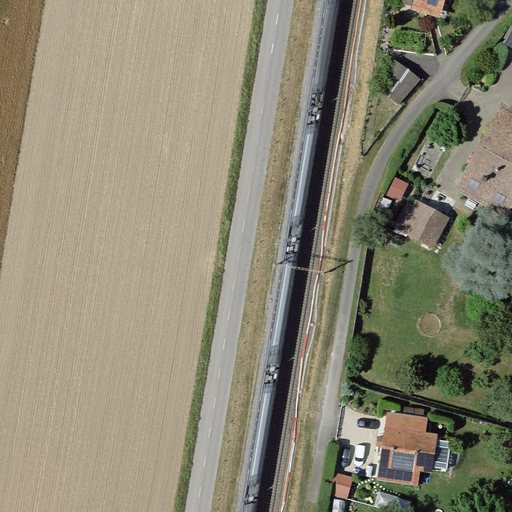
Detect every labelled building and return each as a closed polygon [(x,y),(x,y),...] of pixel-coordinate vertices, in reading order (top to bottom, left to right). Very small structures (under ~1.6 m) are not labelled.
[(441,22),(447,0),(400,0),(399,5),(414,9),(412,14),(441,22)] [(422,81),(394,64),(383,94),(402,106),(422,81)] [(511,112),(503,108),(461,189),(504,212),(511,196),(511,112)] [(430,214),(406,202),(394,226),(417,238),(430,214)] [(431,473),(436,434),(424,433),(426,418),(386,413),(377,480),(417,485),(419,471),(431,473)] [(350,478),(341,475),(337,491),(346,494),(350,478)]
